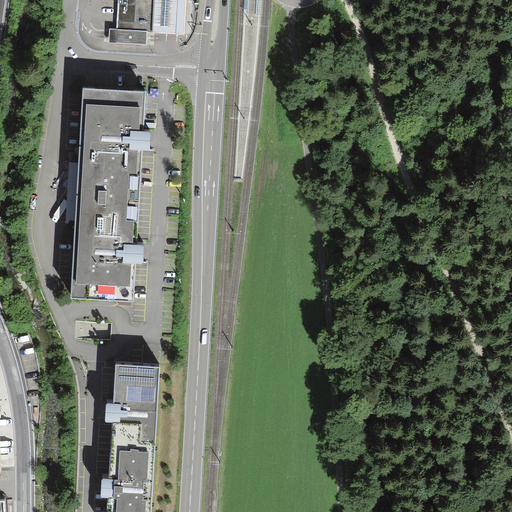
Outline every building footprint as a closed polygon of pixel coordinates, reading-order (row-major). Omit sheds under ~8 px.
[(110,42),(146,44),(147,38),(147,31),(152,31),(153,0),(119,0),(118,30),(110,29),(110,36),(110,42)] [(153,0),(152,31),(171,33),(185,34),(186,0),(153,0)] [(246,0),(245,13),(260,14),(260,0),(246,0)] [(145,90),(82,86),(79,150),(78,162),(75,219),(75,220),(75,222),(71,296),(133,299),(135,263),(135,261),(143,262),(143,251),(144,243),(136,242),(136,239),(142,150),(142,147),(149,148),(149,140),(150,131),(143,131),(143,127),(145,103),(145,90)] [(75,162),(69,162),(65,219),(75,220),(78,162),(75,162)] [(151,511),(152,507),(152,504),(155,451),(155,448),(160,378),(160,375),(160,364),(142,363),(130,362),(116,361),(116,362),(115,370),(115,373),(114,399),(107,399),(106,409),(106,418),(112,418),(111,445),(111,448),(109,475),(103,474),(102,484),(102,493),(108,494),(108,501),(108,504),(107,511),(151,511)]
